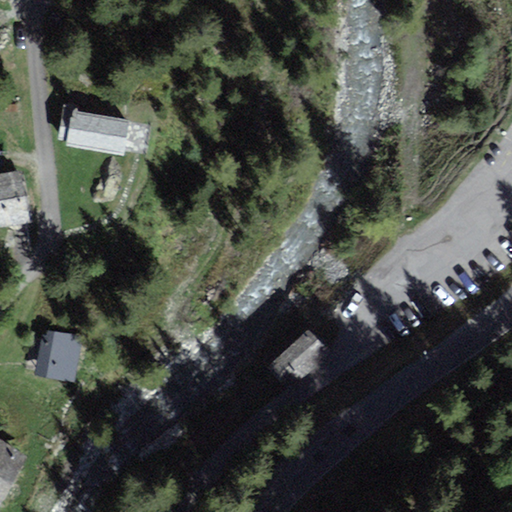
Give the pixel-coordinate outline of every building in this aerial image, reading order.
[(133,124),(79,114),(74,145),(128,155),(133,124)] [(19,173),(0,176),(0,225),(26,221),(19,173)] [(268,366),(288,385),(327,346),(308,327),(268,366)] [(45,335),(38,374),(65,379),(67,368),(76,370),(82,334),(51,329),(50,336),(45,335)] [(25,459),(0,445),(0,503),(1,504),(25,459)]
